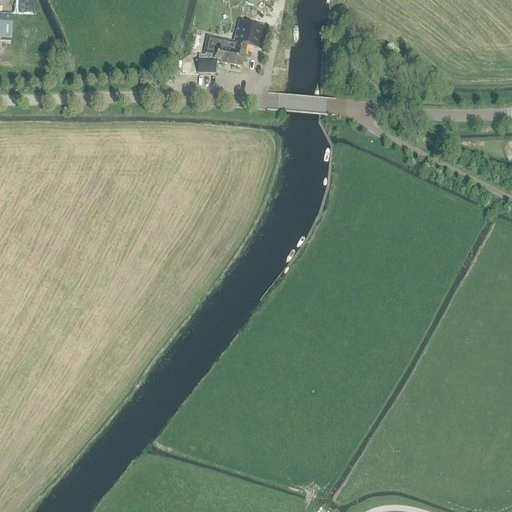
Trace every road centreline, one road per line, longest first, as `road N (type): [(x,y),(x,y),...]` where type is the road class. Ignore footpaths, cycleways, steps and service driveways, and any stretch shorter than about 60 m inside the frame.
road 1 (tertiary): [(0,99),(261,101)]
road 2 (residential): [(353,109),(378,133),(511,199)]
road 3 (tertiary): [(511,112),(353,109)]
